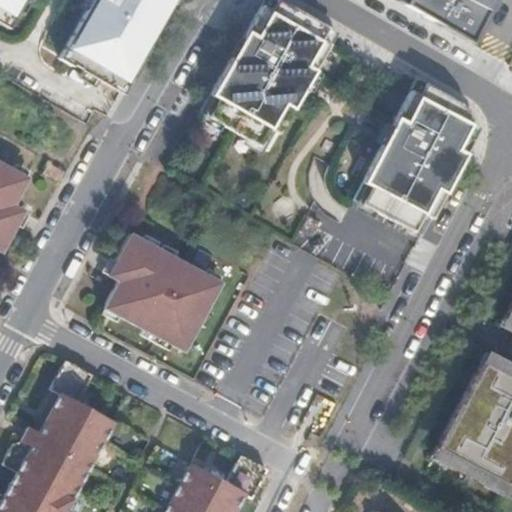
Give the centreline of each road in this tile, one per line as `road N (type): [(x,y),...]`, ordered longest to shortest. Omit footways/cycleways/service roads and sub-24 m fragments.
road 1 (residential): [(309,511),(511,128)]
road 2 (residential): [(23,319),(292,464),(266,511)]
road 3 (residential): [(322,0),(511,107)]
road 4 (residential): [(23,319),(127,132)]
road 5 (residential): [(127,132),(210,0)]
road 6 (residential): [(127,132),(20,67)]
